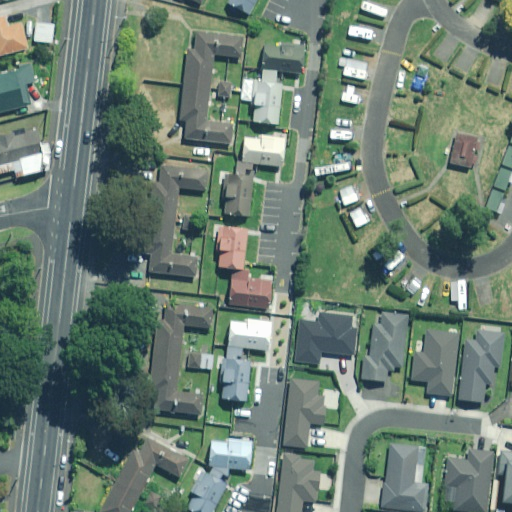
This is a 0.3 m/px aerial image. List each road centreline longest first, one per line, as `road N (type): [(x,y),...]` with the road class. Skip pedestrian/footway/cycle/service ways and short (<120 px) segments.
road 1 (secondary): [(71,211),(38,511)]
road 2 (residential): [(286,294),(318,0)]
road 3 (secondary): [(95,0),(71,211)]
road 4 (residential): [(350,511),(360,436),(369,425),(402,419),(477,428)]
road 5 (residential): [(260,511),(277,368)]
